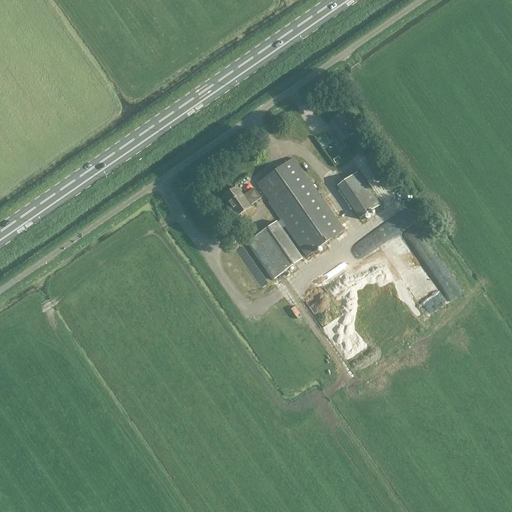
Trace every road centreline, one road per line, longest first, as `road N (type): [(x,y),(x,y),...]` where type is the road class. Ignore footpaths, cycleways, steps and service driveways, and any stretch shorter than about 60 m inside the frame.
road 1 (unclassified): [(0,292),(424,0)]
road 2 (primary): [(0,236),(342,0)]
road 3 (unknown): [(245,123),(263,142),(303,155),(356,240)]
